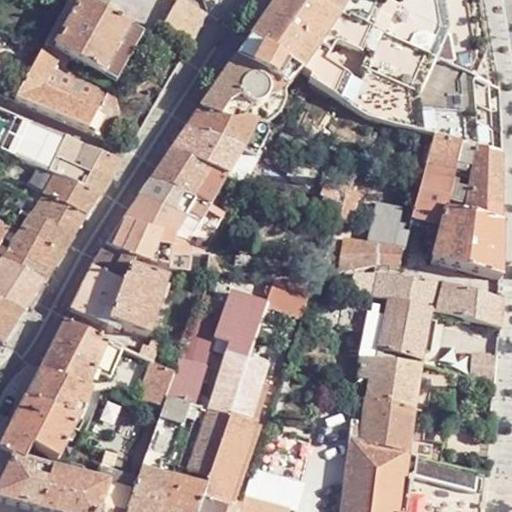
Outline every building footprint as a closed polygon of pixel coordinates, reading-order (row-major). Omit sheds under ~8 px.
[(129,30),(75,0),(71,0),(70,2),(45,46),(62,56),(102,78),(129,30)] [(109,0),(89,0),(104,9),(109,0)] [(480,82),(450,68),(433,60),(395,42),(395,43),(389,40),(374,33),(367,30),(356,26),(347,21),(347,23),(328,13),(311,2),(307,0),(277,0),(267,15),(293,32),(309,43),(315,46),(315,47),(307,58),(299,71),(302,72),(301,72),(298,75),(305,80),(308,82),(307,84),(318,90),(320,91),(327,95),(339,103),(353,112),(360,117),(367,121),(376,123),(402,130),(425,136),(433,138),(448,142),(461,145),(477,148),(493,152),(490,86),(480,82)] [(307,0),(311,2),(328,13),(347,23),(347,21),(356,2),(356,0),(307,0)] [(367,0),(362,11),(356,26),(367,30),(374,33),(390,0),(367,0)] [(491,43),(488,21),(483,21),(476,20),(461,14),(431,0),(390,0),(374,33),(389,40),(395,43),(395,42),(433,60),(450,68),(480,82),(490,86),(499,90),(499,87),(497,75),(494,59),(491,43)] [(431,0),(461,14),(476,20),(483,21),(488,21),(487,15),(486,7),(484,0),(431,0)] [(190,49),(206,20),(178,4),(161,33),(190,49)] [(293,32),(267,15),(250,40),(299,71),(307,58),(315,47),(315,46),(309,43),(293,32)] [(144,38),(129,30),(102,78),(118,87),(144,38)] [(42,53),(45,46),(11,36),(9,43),(42,53)] [(299,71),(250,40),(236,61),(259,74),(283,90),(285,91),(287,90),(294,80),(298,75),(301,72),(302,72),(299,71)] [(42,53),(39,57),(56,67),(62,56),(45,46),(42,53)] [(56,67),(39,57),(14,102),(104,142),(118,120),(111,99),(56,67)] [(259,74),(236,61),(232,67),(220,84),(201,110),(221,119),(230,104),(239,102),(238,100),(236,98),(236,96),(237,93),(237,90),(237,87),(239,84),(240,82),(242,80),(244,79),(246,78),(248,77),(252,76),(254,76),(257,77),(259,77),(261,78),(264,80),(266,82),(267,84),(268,86),(270,88),(270,91),(270,94),(270,96),(269,97),(277,97),(283,90),(259,74)] [(305,80),(298,75),(294,80),(302,84),(305,80)] [(238,100),(239,102),(241,104),(242,106),(244,107),(247,109),(250,110),(254,110),(256,110),(259,109),(261,108),(263,106),(266,104),(268,101),(269,97),(270,96),(270,94),(270,91),(270,88),(268,86),(267,84),(266,82),(264,80),(261,78),(259,77),(257,77),(254,76),(252,76),(248,77),(246,78),(244,79),(242,80),(240,82),(239,84),(237,87),(237,90),(237,93),(236,96),(236,98),(238,100)] [(499,90),(490,86),(493,152),(502,154),(499,90)] [(285,91),(283,90),(277,97),(269,97),(268,101),(266,104),(263,106),(261,108),(259,109),(256,110),(254,110),(250,110),(247,109),(244,107),(242,106),(241,104),(239,102),(230,104),(221,119),(228,122),(230,123),(232,124),(234,124),(237,124),(239,123),(241,122),(243,120),(244,119),(258,122),(267,125),(271,122),(274,120),(277,118),(279,116),(281,113),(282,109),(284,106),(284,103),(286,100),(286,97),(287,94),(287,90),(285,91)] [(221,119),(201,110),(188,130),(244,152),(253,134),(258,122),(244,119),(243,120),(241,122),(239,123),(237,124),(234,124),(232,124),(230,123),(228,122),(221,119)] [(0,152),(37,171),(48,175),(56,157),(63,141),(0,112),(0,152)] [(244,152),(188,130),(172,153),(229,179),(237,164),(244,152)] [(461,145),(448,142),(433,138),(411,221),(412,222),(440,228),(445,211),(452,179),(459,155),(461,145)] [(502,179),(502,154),(493,152),(477,148),(461,145),(459,155),(452,179),(445,211),(502,225),(502,199),(502,179)] [(48,175),(54,178),(99,199),(120,166),(79,148),(71,163),(56,157),(48,175)] [(256,158),(244,152),(237,164),(249,170),(250,167),(251,167),(256,158)] [(219,196),(229,179),(172,153),(168,158),(151,184),(181,196),(198,203),(212,208),(219,196)] [(99,199),(54,178),(43,196),(86,219),(99,199)] [(181,196),(151,184),(140,200),(186,221),(189,216),(198,203),(181,196)] [(342,190),(336,204),(343,207),(349,192),(342,190)] [(233,191),(228,199),(233,202),(237,193),(233,191)] [(343,207),(338,220),(347,224),(358,196),(349,192),(343,207)] [(73,239),(86,219),(43,196),(35,210),(31,216),(73,239)] [(336,204),(324,199),(320,212),(338,220),(343,207),(336,204)] [(186,221),(140,200),(123,223),(140,228),(150,230),(160,234),(168,236),(174,238),(186,221)] [(212,208),(198,203),(189,216),(204,224),(209,213),(212,208)] [(31,216),(35,210),(27,206),(24,212),(31,216)] [(212,208),(209,213),(223,221),(226,216),(212,208)] [(501,253),(502,225),(445,211),(440,228),(431,263),(478,276),(501,282),(501,269),(501,253)] [(63,253),(73,239),(31,216),(21,232),(63,253)] [(0,244),(1,245),(12,227),(0,222),(0,244)] [(123,223),(105,249),(136,263),(147,268),(164,270),(169,271),(174,238),(168,236),(160,234),(150,230),(140,228),(123,223)] [(324,257),(316,275),(331,274),(337,255),(340,232),(335,230),(324,257)] [(21,232),(3,263),(42,286),(63,253),(21,232)] [(389,269),(399,269),(404,253),(380,249),(380,248),(344,243),(339,273),(358,270),(370,269),(377,268),(389,269)] [(192,255),(210,257),(202,252),(188,244),(192,255)] [(136,263),(105,249),(101,256),(92,271),(127,287),(133,271),(136,263)] [(222,276),(210,257),(208,275),(212,275),(222,276)] [(0,303),(24,314),(42,286),(3,263),(0,267),(0,303)] [(147,268),(136,263),(133,271),(144,274),(155,277),(161,279),(164,270),(147,268)] [(127,287),(92,271),(90,273),(88,277),(80,294),(70,314),(90,324),(102,330),(107,332),(127,287)] [(127,287),(107,332),(112,334),(114,328),(140,336),(148,338),(168,280),(161,279),(155,277),(144,274),(133,271),(127,287)] [(370,298),(375,276),(353,276),(352,284),(350,292),(367,296),(370,298)] [(433,315),(441,286),(433,285),(417,282),(392,279),(375,276),(370,298),(383,301),(389,302),(418,309),(430,312),(430,315),(433,315)] [(303,320),(316,284),(308,284),(302,283),(294,282),(286,281),(277,281),(266,280),(238,277),(218,338),(253,351),(268,307),(303,320)] [(501,325),(501,301),(475,294),(441,286),(433,315),(456,321),(490,329),(501,332),(501,325)] [(421,365),(430,315),(430,312),(418,309),(389,302),(387,308),(381,339),(378,354),(419,365),(421,365)] [(0,347),(3,348),(24,314),(0,303),(0,347)] [(61,334),(40,374),(82,391),(87,393),(95,374),(108,344),(66,323),(61,334)] [(381,339),(362,333),(359,358),(383,362),(400,364),(419,367),(419,365),(378,354),(381,339)] [(152,338),(143,360),(152,364),(153,365),(160,341),(152,338)] [(229,355),(249,362),(253,351),(218,338),(213,350),(229,355)] [(122,350),(108,344),(95,374),(110,380),(122,350)] [(199,511),(234,511),(227,509),(269,390),(263,388),(270,369),(249,362),(229,355),(220,378),(209,411),(231,417),(210,477),(204,492),(206,493),(199,511)] [(383,362),(359,358),(354,397),(383,404),(406,410),(416,412),(421,390),(443,396),(449,374),(419,367),(400,364),(383,362)] [(165,400),(174,375),(153,365),(152,364),(137,402),(161,410),(165,400)] [(180,383),(196,390),(204,370),(188,364),(180,383)] [(0,452),(0,453),(14,461),(23,465),(31,451),(43,457),(52,461),(57,464),(65,450),(76,429),(81,418),(72,414),(76,405),(82,391),(40,374),(20,413),(0,452)] [(354,397),(349,441),(409,456),(441,465),(445,445),(422,442),(425,427),(414,425),(416,412),(406,410),(383,404),(354,397)] [(173,443),(187,405),(165,400),(161,410),(164,411),(154,436),(173,443)] [(72,414),(81,418),(86,409),(76,405),(72,414)] [(188,471),(210,477),(231,417),(209,411),(188,471)] [(139,475),(157,480),(162,464),(175,468),(178,462),(170,460),(176,444),(173,443),(154,436),(148,450),(139,475)] [(349,441),(340,511),(398,511),(404,477),(406,478),(406,473),(409,456),(349,441)] [(0,486),(14,461),(0,453),(0,486)] [(27,466),(41,470),(44,459),(30,455),(27,466)] [(441,465),(409,456),(406,473),(476,491),(478,474),(441,465)] [(99,511),(108,488),(96,485),(90,483),(63,476),(41,470),(27,466),(23,465),(14,461),(0,486),(0,503),(4,504),(28,511),(30,511),(99,511)] [(126,511),(136,484),(111,475),(111,472),(101,469),(96,485),(108,488),(99,511),(126,511)] [(293,511),(300,485),(252,471),(237,511),(293,511)] [(126,511),(199,511),(206,493),(204,492),(157,480),(139,475),(136,484),(126,511)]
